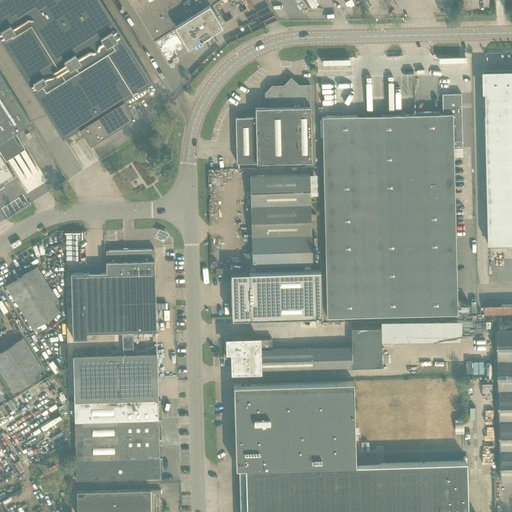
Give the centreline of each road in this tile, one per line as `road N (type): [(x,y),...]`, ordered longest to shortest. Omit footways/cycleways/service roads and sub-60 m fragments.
road 1 (unclassified): [(193,214),(194,139),(208,101),(225,76),(265,47),(511,38)]
road 2 (unknown): [(420,17),(419,72),(466,77),(472,292)]
road 3 (unclassified): [(199,511),(193,214)]
road 4 (unknown): [(131,216),(136,233),(163,245),(171,472)]
road 5 (unknown): [(478,39),(484,276),(492,287),(511,286)]
road 6 (unclassified): [(0,249),(50,223),(82,217),(193,214)]
road 7 (unknown): [(99,216),(0,49)]
road 8 (unknown): [(195,329),(348,335)]
road 9 (unknown): [(194,139),(211,146),(221,140),(270,65),(265,47)]
